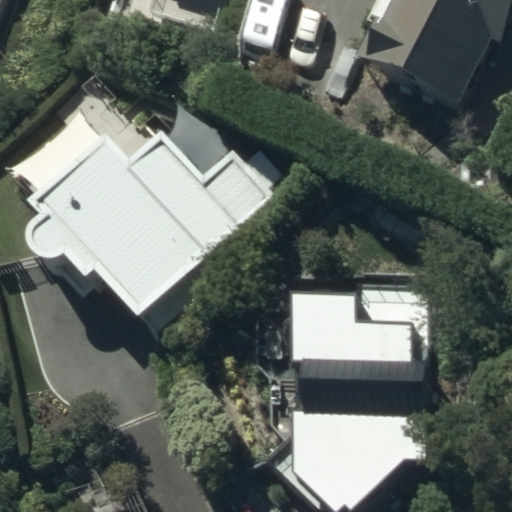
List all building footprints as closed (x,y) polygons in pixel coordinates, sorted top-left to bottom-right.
[(0,0),(0,62),(21,0),(0,0)] [(160,0),(158,8),(172,11),(170,17),(222,31),(225,18),(235,20),(240,0),(160,0)] [(511,0),(437,0),(402,80),(390,74),(371,116),(471,161),(506,84),(511,87),(511,0)] [(232,288),(293,227),(252,186),(218,220),(180,182),(149,212),(95,158),(36,217),(64,244),(46,262),(59,275),(57,276),(56,277),(54,278),(53,280),(51,281),(50,283),(49,285),(48,287),(48,288),(47,290),(47,292),(46,294),(47,296),(47,299),(47,301),(48,303),(48,304),(49,306),(50,308),(51,310),(52,311),(54,313),(56,314),(57,315),(59,316),(61,317),(63,318),(65,318),(67,319),(69,319),(71,319),(73,319),(75,319),(77,318),(79,317),(81,316),(82,315),(84,314),(104,334),(113,325),(157,368),(163,362),(168,367),(239,295),(232,288)] [(332,336),(315,336),(314,425),(323,425),(322,478),(314,478),(313,511),(445,511),(444,315),(377,315),(377,332),(361,332),(361,321),(332,321),(332,336)]
